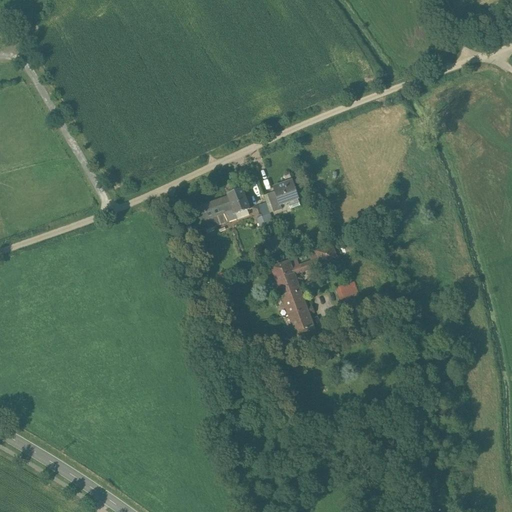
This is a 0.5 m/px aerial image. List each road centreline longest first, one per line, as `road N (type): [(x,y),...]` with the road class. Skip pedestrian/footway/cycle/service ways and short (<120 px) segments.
road 1 (residential): [(511,47),(0,250)]
road 2 (tertiary): [(125,511),(0,432)]
